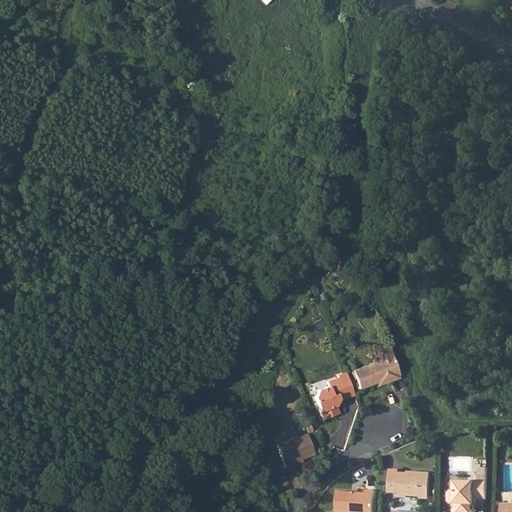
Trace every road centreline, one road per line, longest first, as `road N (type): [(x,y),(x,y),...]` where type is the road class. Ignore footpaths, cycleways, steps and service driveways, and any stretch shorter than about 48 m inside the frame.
road 1 (track): [(376,0),(365,25),(363,237),(420,385),(461,418),(492,421)]
road 2 (unclassified): [(383,0),(511,53)]
road 3 (residential): [(295,511),(317,476),(386,425)]
